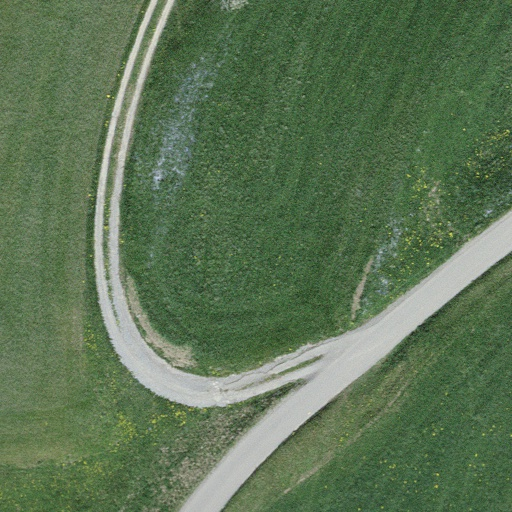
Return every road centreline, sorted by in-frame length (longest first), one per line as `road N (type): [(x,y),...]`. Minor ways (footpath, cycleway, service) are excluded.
road 1 (track): [(171,0),(122,129),(105,219),(112,305),(133,347),(163,380),(226,399),(376,341)]
road 2 (residential): [(511,234),(298,407),(247,453),(201,511)]
